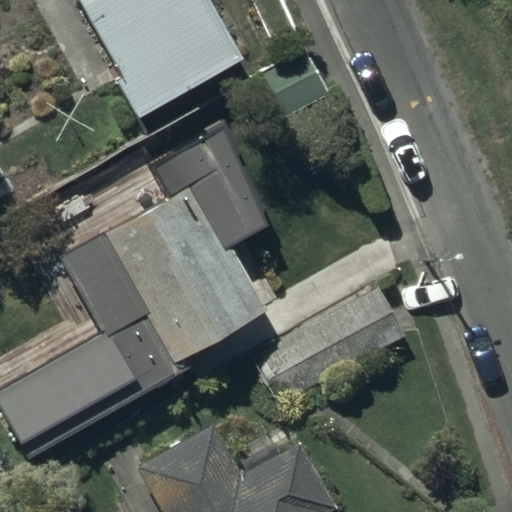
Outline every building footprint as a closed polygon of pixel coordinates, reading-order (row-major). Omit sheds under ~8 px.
[(69,0),(128,107),(226,54),(195,0),(69,0)] [(263,120),(320,89),(297,47),(240,77),(263,120)] [(0,214),(54,184),(40,160),(0,182),(0,214)] [(261,305),(186,176),(67,244),(84,273),(100,264),(158,364),(261,305)] [(402,342),(372,292),(250,363),(280,414),(402,342)] [(200,511),(326,511),(297,459),(200,511)]
